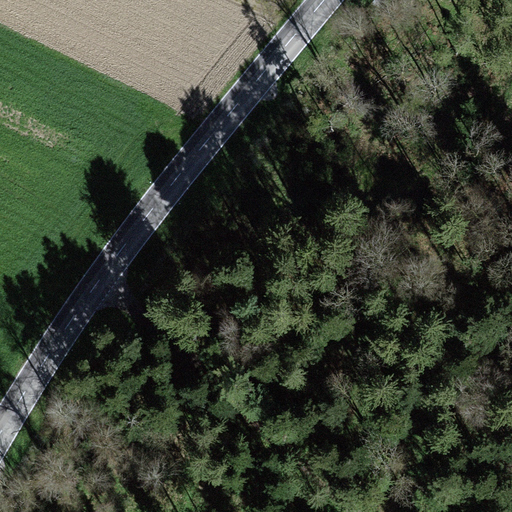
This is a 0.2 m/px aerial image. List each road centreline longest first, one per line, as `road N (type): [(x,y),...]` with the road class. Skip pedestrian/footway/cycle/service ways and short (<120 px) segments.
road 1 (secondary): [(0,433),(125,243),(327,0)]
road 2 (track): [(361,511),(99,280)]
